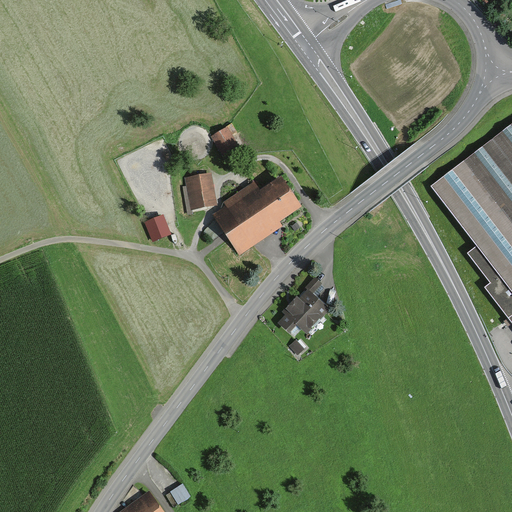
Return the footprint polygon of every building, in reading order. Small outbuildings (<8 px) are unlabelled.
[(511,128),(433,189),(479,249),(470,256),(493,287),(487,291),(511,323),(511,128)] [(230,131),(217,139),(227,155),(240,147),(230,131)] [(212,176),(189,180),(194,212),(218,207),(212,176)] [(267,197),(258,185),(216,213),(244,254),(264,241),(308,210),(289,182),(267,197)] [(163,215),(145,222),(153,242),(172,234),(163,215)] [(319,280),(281,324),(295,337),(303,327),(312,335),(333,310),(317,296),(326,285),(319,280)] [(298,340),(292,347),(299,354),(305,347),(298,340)] [(184,484),(171,490),(178,504),(191,498),(184,484)] [(164,511),(153,494),(126,511),(164,511)]
